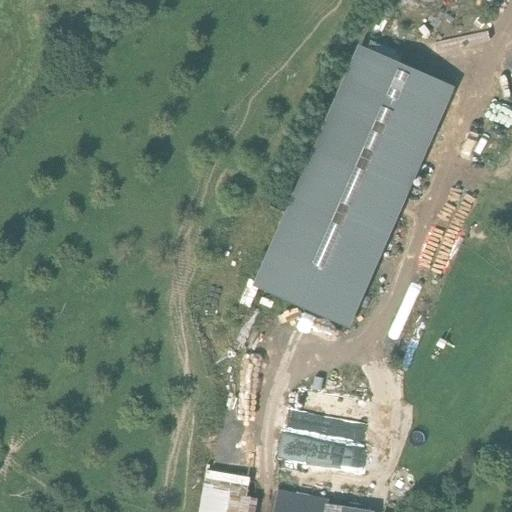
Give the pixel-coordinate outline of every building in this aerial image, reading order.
[(359,42),(251,282),(347,325),(455,85),(359,42)] [(361,467),(361,440),(285,438),(284,465),(361,467)] [(236,477),(254,478),(256,453),(238,452),(236,477)] [(225,489),(222,511),(245,511),(248,493),(225,489)] [(326,500),(277,493),(272,511),(363,511),(324,503),(326,500)]
